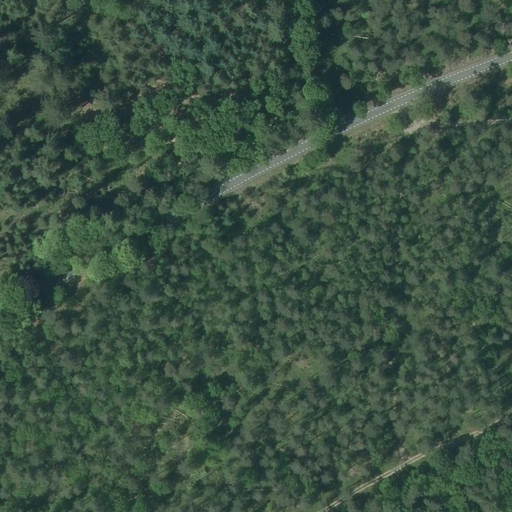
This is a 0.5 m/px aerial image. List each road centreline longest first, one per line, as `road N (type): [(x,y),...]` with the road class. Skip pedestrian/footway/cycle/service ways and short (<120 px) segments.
road 1 (tertiary): [(0,312),(296,148),(511,56)]
road 2 (track): [(419,123),(410,131),(383,299),(403,467)]
road 3 (track): [(511,410),(321,511)]
road 4 (track): [(323,136),(300,0)]
road 5 (track): [(511,123),(419,123),(402,99)]
